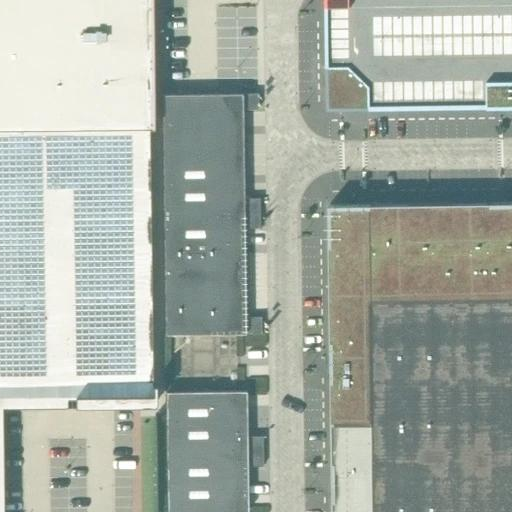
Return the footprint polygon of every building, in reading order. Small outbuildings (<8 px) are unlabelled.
[(0,0),(0,397),(140,396),(151,396),(152,403),(155,403),(155,383),(151,383),(148,145),(148,127),(153,127),(153,123),(149,123),(147,0),(0,0)] [(511,0),(326,0),(327,1),(327,5),(328,15),(328,56),(327,65),(328,108),(370,108),(390,105),(470,104),(488,106),(495,102),(511,101),(511,0)] [(257,93),(161,94),(162,155),(241,155),(241,110),(257,110),(257,93)] [(242,198),(241,155),(162,155),(163,214),(259,213),(258,198),(242,198)] [(511,201),(329,204),(332,422),(373,422),(370,299),(511,297),(511,201)] [(259,213),(163,214),(164,273),(243,272),(242,229),(259,229),(259,213)] [(244,317),(243,272),(164,273),(164,334),(260,333),(260,317),(244,317)] [(511,511),(511,297),(370,299),(373,422),(332,422),(333,511),(511,511)] [(245,391),(244,391),(165,392),(166,453),(262,451),(262,436),(261,436),(245,436),(245,396),(245,391)] [(166,453),(166,511),(246,511),(247,506),(246,467),(262,466),(262,451),(166,453)]
